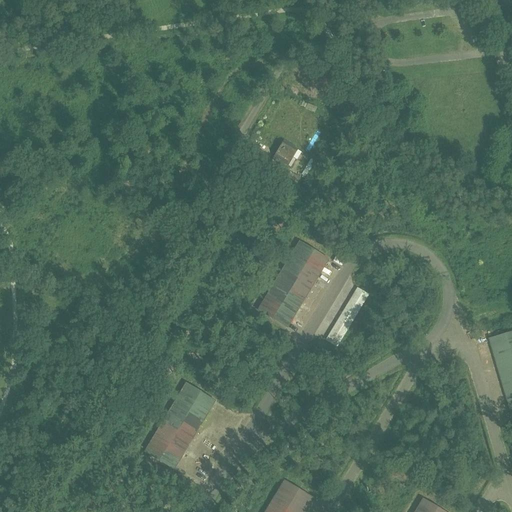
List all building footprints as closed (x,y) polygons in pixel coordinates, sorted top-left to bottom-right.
[(296,159),(293,157),(298,149),(284,141),(274,158),(293,169),(296,165),(294,164),(296,159)] [(272,161),(270,165),(297,182),(300,178),(272,161)] [(258,310),(287,328),(328,260),(299,243),(258,310)] [(357,288),(326,340),(337,347),(368,294),(357,288)] [(511,333),(490,340),(511,415),(511,333)] [(145,453),(173,470),(214,402),(186,384),(145,453)] [(265,511),(304,511),(313,499),(284,482),(265,511)] [(415,511),(443,511),(423,500),(415,511)]
